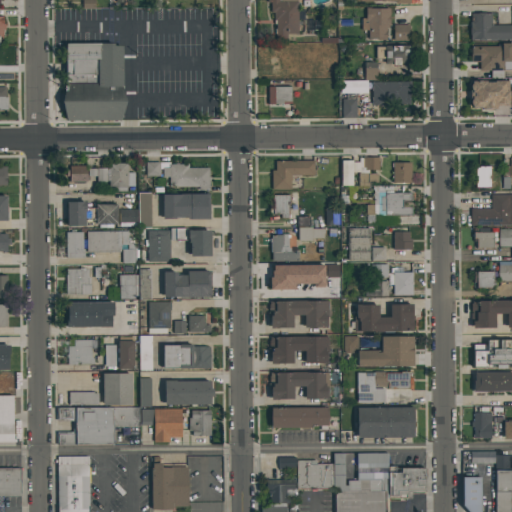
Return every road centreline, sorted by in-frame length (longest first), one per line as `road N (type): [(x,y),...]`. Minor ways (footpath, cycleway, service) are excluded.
road 1 (residential): [(0,141),(511,136)]
road 2 (residential): [(238,0),(243,511)]
road 3 (residential): [(34,0),(38,511)]
road 4 (residential): [(442,0),(443,511)]
